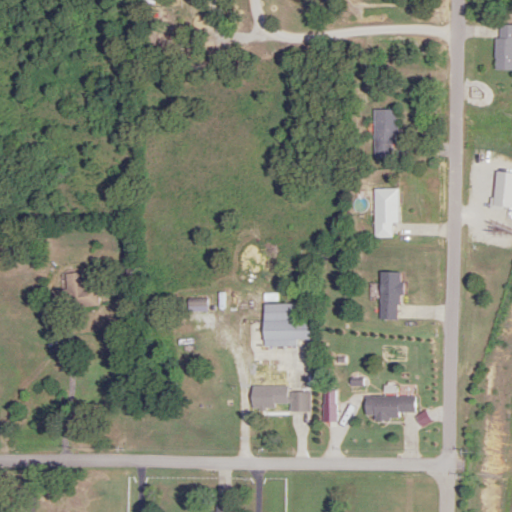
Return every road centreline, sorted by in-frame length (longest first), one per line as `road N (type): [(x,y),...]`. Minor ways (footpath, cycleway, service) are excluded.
road 1 (residential): [(451,469),(461,0)]
road 2 (residential): [(451,469),(0,462)]
